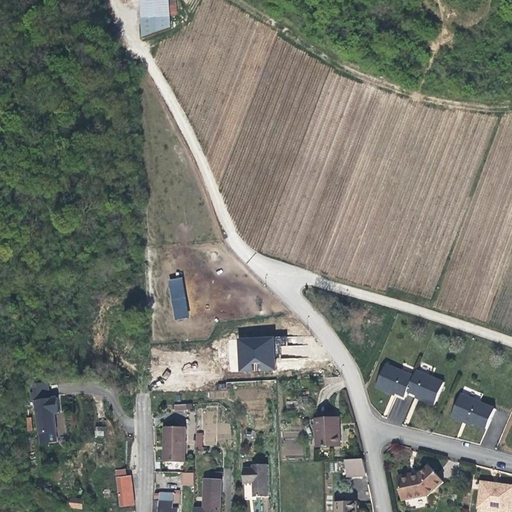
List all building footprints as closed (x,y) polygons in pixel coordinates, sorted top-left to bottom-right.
[(139,0),(142,35),(169,26),(167,0),(139,0)] [(181,278),(167,281),(174,320),(188,318),(181,278)] [(275,372),(274,337),(238,339),(239,373),(275,372)] [(275,345),(284,344),(284,337),(275,337),(275,345)] [(230,372),(238,371),(236,339),(228,340),(230,372)] [(387,389),(405,396),(408,391),(414,376),(385,364),(375,387),(385,392),(387,389)] [(443,382),(432,377),(416,371),(414,376),(408,391),(423,397),(424,398),(424,400),(435,404),(443,382)] [(463,418),(487,429),(495,408),(461,393),(451,416),(462,421),(463,418)] [(59,413),(57,398),(34,400),(39,445),(57,443),(54,414),(59,413)] [(336,433),(335,418),(316,418),(317,446),(340,445),(340,433),(336,433)] [(165,461),(185,462),(186,427),(164,427),(164,445),(166,445),(165,461)] [(302,440),(285,441),(286,455),(303,454),(302,440)] [(364,476),(363,459),(345,460),(346,476),(364,476)] [(268,497),(268,465),(252,465),(252,468),(243,468),(243,484),(252,483),(252,497),(268,497)] [(399,475),(403,500),(428,495),(445,481),(429,465),(419,474),(419,477),(413,478),(412,473),(399,475)] [(118,505),(133,504),(130,475),(125,475),(124,469),(116,469),(118,505)] [(194,485),(194,472),(181,472),(181,485),(194,485)] [(194,507),(193,511),(221,511),(222,478),(205,477),(205,507),(194,507)] [(478,508),(511,511),(511,485),(481,482),(478,508)] [(159,501),(153,500),(152,511),(179,511),(180,495),(159,493),(159,501)] [(69,508),(82,508),(82,498),(69,498),(69,508)] [(355,511),(355,501),(335,501),(335,511),(355,511)]
